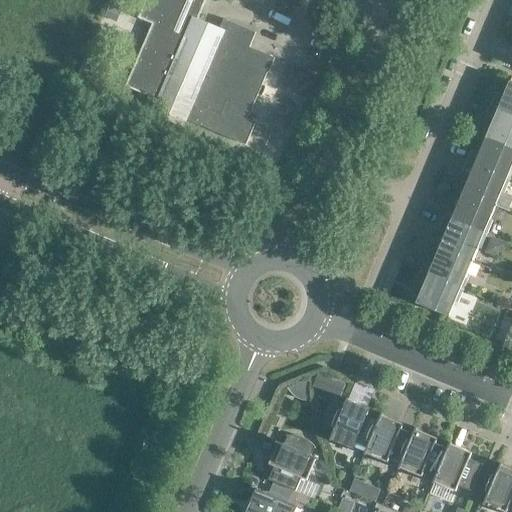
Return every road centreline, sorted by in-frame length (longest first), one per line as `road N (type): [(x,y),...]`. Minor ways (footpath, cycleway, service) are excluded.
road 1 (tertiary): [(244,274),(0,166)]
road 2 (tertiary): [(0,201),(232,298)]
road 3 (residential): [(414,203),(500,0)]
road 4 (tertiary): [(511,405),(315,322)]
road 5 (tertiary): [(331,167),(402,0)]
road 6 (tertiary): [(189,511),(260,344)]
